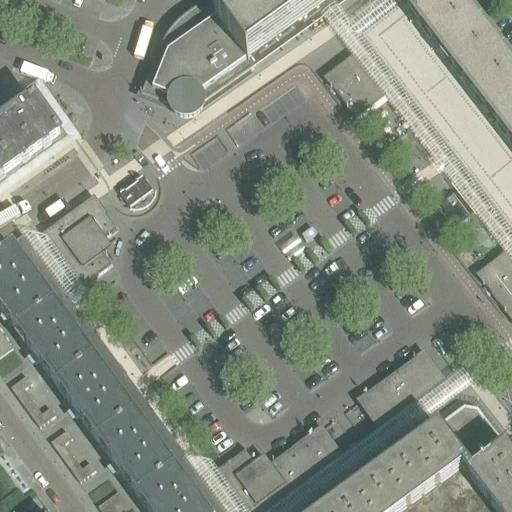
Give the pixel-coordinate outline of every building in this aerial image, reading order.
[(244,0),(222,17),(224,21),(219,24),(245,62),(261,51),(262,52),(263,51),(262,50),(273,42),(274,43),(275,42),(275,41),(289,30),(290,32),(291,31),(290,30),(302,21),(303,22),(304,22),(303,20),(318,10),(319,11),(320,10),(319,9),(331,1),(332,2),(333,1),(331,0),(244,0)] [(430,0),(378,41),(511,214),(511,73),(455,0),(430,0)] [(217,22),(211,26),(199,10),(185,20),(182,23),(179,25),(176,28),(173,31),(171,34),(169,37),(167,40),(165,43),(163,47),(161,50),(141,99),(189,118),(254,73),(253,72),(252,72),(248,67),(250,66),(247,63),(246,64),(245,62),(219,24),(217,22)] [(355,122),(384,100),(353,60),(325,82),(355,122)] [(0,127),(0,181),(26,163),(25,162),(30,159),(32,162),(42,155),(40,153),(60,139),(59,136),(61,135),(53,123),(51,125),(35,103),(0,127)] [(130,211),(152,195),(143,182),(121,198),(130,211)] [(457,230),(470,221),(452,198),(440,208),(457,230)] [(118,234),(107,220),(97,205),(56,235),(63,244),(54,250),(83,291),(112,270),(97,249),(118,234)] [(312,232),(302,239),(306,246),(307,245),(308,245),(310,244),(311,243),(312,243),(313,242),(314,241),(315,240),(316,238),(317,237),(312,232)] [(205,511),(91,355),(14,250),(1,259),(1,258),(0,259),(0,313),(144,511),(205,511)] [(511,324),(511,265),(505,257),(477,279),(511,324)] [(0,362),(13,353),(5,342),(0,346),(0,362)] [(379,434),(445,385),(424,356),(357,405),(379,434)] [(24,394),(32,389),(28,383),(12,394),(40,431),(55,420),(50,413),(42,419),(24,394)] [(511,511),(511,458),(477,414),(464,411),(425,440),(417,429),(403,439),(327,494),(336,505),(326,511),(511,511)] [(271,511),(343,460),(324,434),(322,431),(262,474),(247,454),(218,475),(245,511),(252,511),(257,509),(258,511),(271,511)] [(64,449),(72,443),(66,436),(51,447),(80,486),(95,475),(89,468),(82,474),(64,449)] [(98,511),(119,511),(126,507),(118,497),(98,511)]
